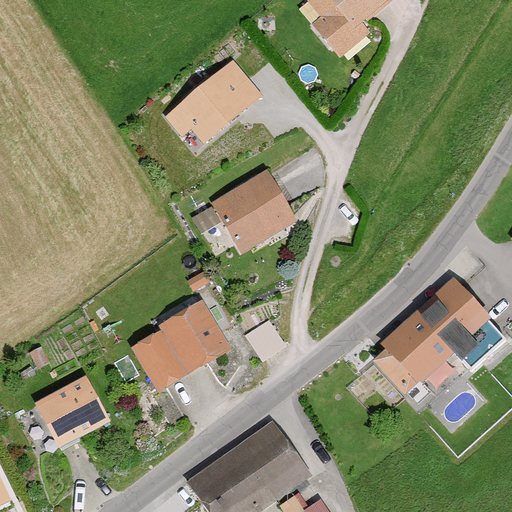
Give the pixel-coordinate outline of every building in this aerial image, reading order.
[(300,0),(317,20),(307,27),(337,65),(372,38),(360,22),(389,0),(300,0)] [(228,65),(166,117),(196,153),(258,100),(228,65)] [(260,177),(203,211),(231,259),(288,225),(260,177)] [(504,344),(443,285),(364,365),(399,399),(439,357),(466,383),(504,344)] [(193,306),(150,330),(178,379),(221,355),(193,306)] [(76,383),(26,410),(49,452),(99,425),(76,383)] [(268,427),(187,480),(208,511),(252,511),(302,479),(268,427)] [(310,511),(331,511),(324,496),(307,505),(310,511)] [(292,511),(287,502),(272,511),(292,511)]
